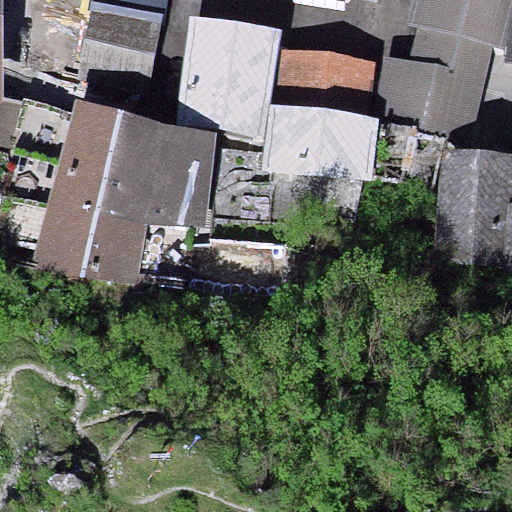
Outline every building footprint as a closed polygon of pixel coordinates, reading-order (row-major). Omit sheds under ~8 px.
[(172,33),(175,0),(88,0),(86,18),(172,33)] [(511,0),(428,0),(414,68),(388,63),(378,121),(435,130),(483,136),(488,89),(492,51),(511,55),(511,0)] [(159,56),(88,41),(78,88),(149,103),(159,56)] [(262,51),(199,47),(194,122),(257,126),(262,51)] [(377,67),(300,56),(292,113),(369,124),(377,67)] [(197,155),(75,130),(45,276),(124,291),(138,222),(181,231),(197,155)] [(372,143),(282,135),(275,217),(365,224),(372,143)] [(505,157),(442,152),(436,251),(498,256),(505,157)]
